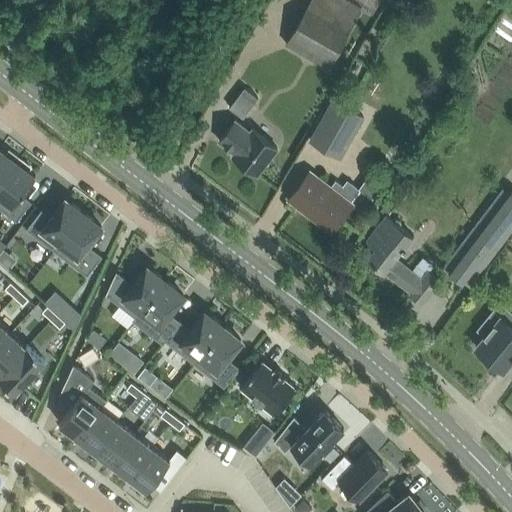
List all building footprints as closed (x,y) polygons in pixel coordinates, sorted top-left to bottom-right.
[(349,0),(310,0),(287,43),(328,66),(362,7),(349,0)] [(244,87),(230,106),(243,116),(258,97),(244,87)] [(332,97),(308,139),(341,158),(365,116),(332,97)] [(235,119),(219,140),(234,151),(233,153),(234,154),(241,159),(239,160),(257,174),(277,147),(252,128),(250,131),(235,119)] [(0,183),(21,157),(9,148),(6,151),(0,147),(0,183)] [(0,206),(17,219),(31,200),(21,192),(35,173),(30,169),(32,166),(21,157),(0,183),(0,206)] [(301,182),(289,198),(302,208),(304,205),(310,209),(307,212),(331,231),(343,215),(351,204),(348,202),(359,188),(348,179),(343,185),(336,180),(331,187),(309,171),(301,182)] [(400,185),(381,210),(387,215),(388,214),(407,190),(400,185)] [(502,187),(444,264),(453,271),(456,267),(465,274),(462,278),(470,284),(511,228),(511,189),(509,192),(502,187)] [(41,208),(27,228),(55,249),(84,210),(64,195),(50,214),(41,208)] [(84,210),(55,249),(87,274),(102,254),(89,244),(103,225),(84,210)] [(378,226),(367,240),(375,247),(367,258),(384,271),(385,270),(412,291),(411,292),(423,302),(435,286),(440,280),(428,271),(432,266),(422,259),(413,271),(406,266),(405,267),(394,259),(403,247),(414,234),(388,214),(387,215),(378,226)] [(106,293),(135,316),(167,277),(147,262),(131,282),(116,270),(106,293)] [(187,293),(167,277),(135,316),(133,320),(162,343),(165,339),(180,320),(171,313),(187,293)] [(14,295),(19,289),(11,281),(5,287),(14,295)] [(28,297),(19,289),(14,295),(23,303),(28,297)] [(486,334),(476,346),(503,368),(511,357),(511,310),(508,307),(499,300),(477,327),(486,334)] [(51,319),(56,313),(48,305),(42,311),(51,319)] [(193,362),(225,322),(205,306),(189,327),(180,320),(165,339),(193,362)] [(74,329),(81,314),(76,309),(65,321),(74,329)] [(56,313),(51,319),(60,327),(65,321),(56,313)] [(0,321),(0,342),(10,331),(0,321)] [(193,362),(224,386),(239,366),(229,358),(244,338),(225,322),(193,362)] [(10,331),(0,342),(0,374),(28,344),(27,343),(26,345),(10,331)] [(28,344),(0,374),(0,376),(16,391),(45,359),(28,344)] [(130,352),(122,362),(135,371),(142,361),(130,352)] [(241,384),(274,411),(295,385),(283,376),(285,374),(275,366),(273,368),(262,359),(241,384)] [(74,363),(59,393),(73,404),(88,384),(90,385),(94,379),(74,363)] [(136,395),(141,389),(131,381),(126,388),(136,395)] [(100,405),(101,406),(107,398),(90,385),(88,384),(73,404),(59,422),(77,435),(100,405)] [(150,396),(141,389),(136,395),(145,402),(150,396)] [(94,449),(117,418),(101,406),(100,405),(77,435),(94,449)] [(161,414),(170,421),(175,415),(165,407),(161,414)] [(343,427),(324,408),(306,427),(293,415),(274,440),(284,450),(291,443),(310,461),(343,427)] [(184,422),(175,415),(170,421),(180,428),(184,422)] [(94,449),(111,462),(135,432),(117,418),(94,449)] [(111,462),(129,475),(152,445),(135,432),(111,462)] [(252,433),(242,446),(255,455),(265,443),(252,433)] [(169,459),(152,445),(129,475),(146,489),(169,459)] [(339,480),(359,500),(389,469),(367,448),(354,462),(344,453),(322,476),(333,487),(339,480)] [(281,482),(295,500),(316,485),(303,466),(281,482)] [(395,500),(387,489),(362,511),(426,511),(409,489),(395,500)] [(303,498),(295,506),(300,511),(305,511),(311,507),(303,498)]
